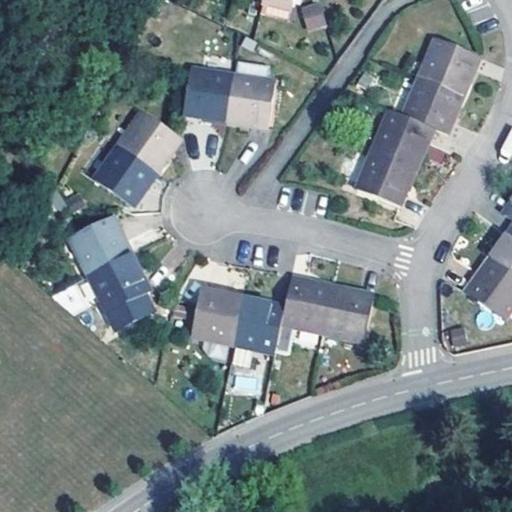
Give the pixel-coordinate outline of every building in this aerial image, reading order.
[(264,0),(263,5),(292,11),(293,5),(271,0),(264,0)] [(322,4),(307,10),(315,30),(329,24),(322,4)] [(421,78),(465,96),(471,79),(480,57),(438,39),(421,78)] [(207,119),(227,123),(235,78),(193,71),(186,116),(207,119)] [(270,130),(276,85),(235,78),(227,123),(270,130)] [(465,96),(421,78),(405,116),(435,129),(449,134),(457,115),(465,96)] [(392,111),(375,151),(418,169),(426,150),(435,129),(405,116),(392,111)] [(182,139),(144,112),(120,147),(158,173),(168,160),(182,139)] [(158,173),(120,147),(96,181),(134,208),(158,173)] [(409,190),(418,169),(375,151),(358,190),(402,208),(409,190)] [(71,239),(90,277),(132,256),(114,218),(71,239)] [(493,258),(511,271),(511,230),(507,238),(493,258)] [(151,293),(132,256),(90,277),(116,330),(154,312),(146,296),(151,293)] [(511,310),(511,271),(493,258),(483,273),(469,293),(505,320),(511,310)] [(66,316),(97,302),(86,279),(55,294),(66,316)] [(295,328),(324,334),(334,289),(318,285),(293,280),(287,309),(277,353),(289,355),(295,328)] [(334,289),(324,334),(365,343),(375,298),(354,293),(334,289)] [(193,336),(235,346),(245,301),(202,292),(193,336)] [(245,301),(235,346),(277,355),(277,353),(287,309),(245,301)] [(459,331),(445,331),(446,347),(460,346),(459,331)] [(236,348),(234,364),(249,367),(252,351),(236,348)] [(233,391),(254,394),(256,379),(235,376),(233,391)]
